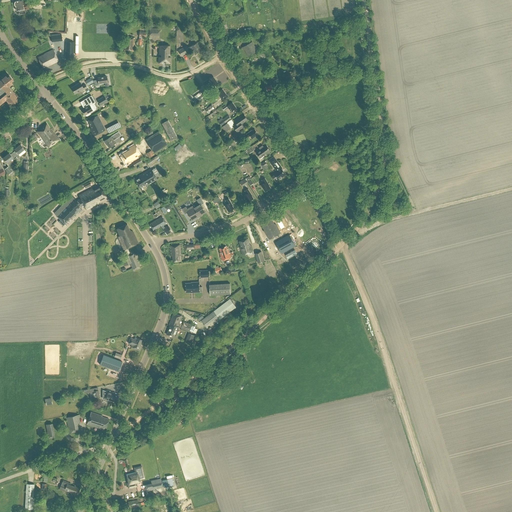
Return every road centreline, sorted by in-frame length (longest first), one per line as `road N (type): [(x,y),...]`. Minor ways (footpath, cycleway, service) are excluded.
road 1 (residential): [(152,245),(234,225),(302,180),(189,0)]
road 2 (track): [(112,437),(234,344),(336,249)]
road 3 (track): [(340,245),(435,511)]
road 4 (track): [(356,230),(385,153),(362,0)]
road 5 (tertiary): [(108,445),(163,315),(165,277),(152,245)]
road 6 (tertiary): [(152,245),(44,90)]
road 7 (track): [(47,84),(106,64),(187,74),(221,54)]
road 8 (track): [(356,230),(511,188)]
